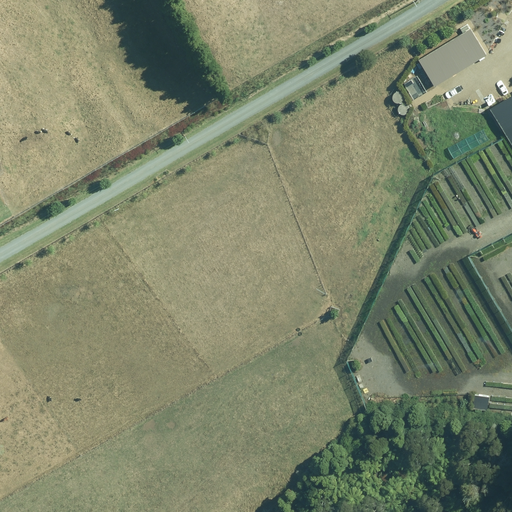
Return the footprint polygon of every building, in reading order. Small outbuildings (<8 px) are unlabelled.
[(471,28),(419,61),(433,85),(486,53),(471,28)] [(395,90),(393,92),(392,93),(391,94),(391,95),(391,96),(391,98),(391,99),(391,100),(392,101),(393,102),(394,103),(395,104),(396,104),(397,104),(398,104),(400,104),(399,105),(398,106),(398,107),(397,108),(397,109),(398,110),(398,111),(398,113),(399,113),(400,114),(400,115),(401,116),(403,116),(404,116),(405,116),(406,116),(407,116),(408,115),(409,114),(410,114),(410,113),(411,112),(411,111),(411,110),(411,108),(411,107),(410,106),(410,105),(409,104),(408,104),(407,103),(406,103),(405,102),(404,102),(403,103),(404,102),(405,101),(405,99),(405,98),(405,97),(405,96),(405,94),(404,93),(404,92),(403,91),(402,91),(401,90),(399,90),(398,90),(397,90),(396,90),(395,90)] [(511,147),(511,95),(488,111),(511,147)] [(487,394),(473,394),(472,407),(487,408),(487,394)] [(490,396),(489,407),(510,409),(511,398),(490,396)]
